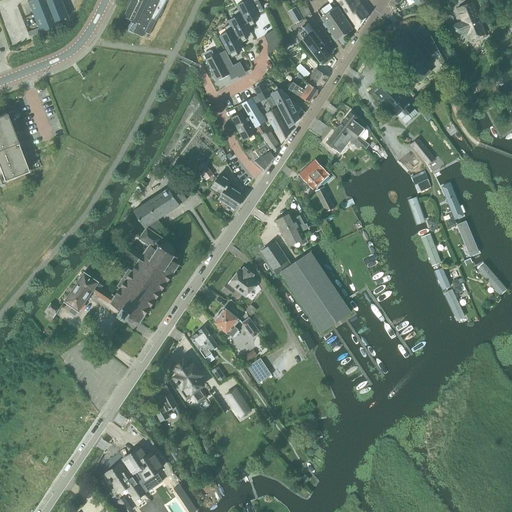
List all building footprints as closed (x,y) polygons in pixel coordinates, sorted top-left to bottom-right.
[(41,32),(60,25),(58,21),(69,17),(63,3),(61,0),(32,0),(29,2),(41,32)] [(131,0),(124,17),(133,21),(129,30),(143,37),(146,32),(150,34),(166,0),(131,0)] [(243,0),(245,2),(238,6),(239,9),(249,27),(255,24),(252,20),(260,16),(259,15),(265,12),(258,0),(253,3),(251,0),(243,0)] [(328,0),(330,3),(318,12),(322,17),(321,17),(337,40),(353,29),(338,6),(333,0),(328,0)] [(337,0),(340,4),(337,6),(350,25),(353,23),(357,30),(369,14),(358,0),(337,0)] [(470,41),(486,34),(474,2),(457,8),(463,25),(462,26),(464,30),(466,31),(470,41)] [(307,4),(299,8),(304,18),(311,14),(307,4)] [(236,17),(229,21),(231,24),(241,43),(246,40),(244,35),(251,31),(249,27),(239,9),(233,12),(236,17)] [(305,30),(300,34),(304,40),(309,46),(320,61),(332,52),(326,44),(323,41),(328,36),(318,24),(313,18),(302,27),(305,30)] [(228,33),(221,36),(232,57),(237,54),(235,51),(243,47),(241,43),(231,24),(225,27),(228,33)] [(275,30),(265,36),(268,44),(268,54),(282,46),(275,30)] [(429,34),(420,43),(430,54),(436,47),(429,34)] [(415,47),(404,35),(387,50),(398,62),(396,64),(406,75),(407,73),(413,80),(431,64),(425,57),(426,56),(417,45),(415,47)] [(436,47),(430,54),(435,60),(441,55),(436,47)] [(212,51),(204,55),(207,60),(206,60),(217,80),(230,73),(227,67),(231,64),(233,63),(225,51),(222,53),(220,54),(220,53),(215,56),(212,51)] [(301,65),(296,69),(306,79),(310,74),(301,65)] [(320,89),(328,77),(316,69),(308,81),(320,89)] [(390,82),(389,80),(376,93),(397,116),(402,111),(406,116),(408,114),(408,115),(416,108),(403,94),(406,91),(394,78),(390,82)] [(293,82),(288,89),(298,95),(311,104),(320,90),(309,83),(304,80),(300,86),(293,82)] [(479,80),(470,84),(473,93),(482,89),(479,80)] [(261,93),(257,95),(261,102),(266,99),(273,110),(266,113),(271,122),(282,143),(291,132),(289,129),(289,128),(281,112),(272,95),(268,89),(265,91),(261,93)] [(281,89),(273,94),(291,128),(295,124),(298,116),(301,108),(281,89)] [(256,128),(262,124),(266,122),(253,98),(242,104),(246,111),(251,119),(255,127),(256,127),(256,128)] [(251,119),(246,111),(242,113),(232,118),(244,139),(256,133),(253,128),(255,127),(251,119)] [(354,135),(362,145),(362,144),(366,148),(369,144),(365,141),(369,137),(368,131),(365,128),(367,126),(350,112),(339,127),(347,133),(348,132),(354,136),(354,135)] [(6,114),(0,115),(0,172),(3,181),(28,172),(6,114)] [(266,145),(273,154),(281,145),(269,129),(266,131),(262,124),(256,128),(264,141),(266,145)] [(359,148),(362,145),(354,135),(354,136),(348,132),(347,133),(339,127),(327,143),(341,153),(350,141),(359,148)] [(419,138),(411,144),(427,165),(435,158),(419,138)] [(255,161),(264,169),(265,170),(275,158),(273,154),(266,145),(264,141),(253,147),(260,158),(255,161)] [(414,155),(408,160),(413,167),(420,162),(414,155)] [(314,189),(329,175),(315,160),(300,174),(314,189)] [(207,180),(214,175),(206,165),(199,170),(207,180)] [(229,185),(231,181),(220,174),(211,188),(221,194),(229,185)] [(188,199),(177,183),(170,188),(169,188),(134,210),(145,228),(139,238),(149,245),(142,255),(138,253),(140,251),(131,245),(125,255),(133,260),(134,259),(138,261),(132,270),(129,269),(117,286),(120,288),(115,295),(112,294),(111,295),(102,289),(104,286),(99,283),(100,282),(84,271),(64,301),(72,307),(69,311),(75,316),(79,311),(80,312),(93,292),(121,311),(119,314),(127,320),(129,316),(140,323),(180,265),(173,260),(176,255),(174,254),(176,251),(174,245),(155,232),(161,223),(158,220),(180,205),(188,199)] [(245,196),(229,185),(221,194),(218,199),(236,210),(245,196)] [(325,186),(315,191),(325,212),(335,208),(325,186)] [(456,192),(445,196),(454,219),(455,222),(467,217),(456,192)] [(420,226),(426,224),(418,201),(409,204),(416,225),(419,224),(420,226)] [(292,213),(276,221),(289,247),(301,241),(303,244),(308,241),(306,236),(304,237),(301,232),(308,228),(306,224),(304,225),(300,216),(294,219),(292,213)] [(429,226),(435,224),(433,218),(427,220),(429,226)] [(454,219),(447,221),(450,227),(456,224),(455,222),(454,219)] [(457,227),(467,248),(476,244),(467,222),(457,227)] [(135,235),(139,229),(135,226),(131,232),(135,235)] [(432,267),(442,264),(430,233),(420,236),(428,255),(427,256),(429,263),(431,264),(432,267)] [(291,264),(276,241),(261,251),(278,275),(282,273),(322,333),(352,313),(311,251),(291,264)] [(486,265),(479,271),(499,294),(506,288),(486,265)] [(254,276),(244,268),(242,271),(240,269),(234,278),(232,277),(225,286),(234,293),(236,290),(247,298),(259,282),(253,277),(254,276)] [(446,292),(453,289),(445,272),(438,274),(440,277),(439,277),(445,290),(446,290),(446,292)] [(456,294),(462,292),(460,286),(454,288),(456,294)] [(457,319),(465,316),(455,295),(446,299),(456,319),(457,318),(457,319)] [(51,303),(45,312),(53,317),(54,318),(55,315),(60,309),(51,303)] [(252,305),(247,311),(252,316),(258,310),(252,305)] [(239,313),(232,308),(229,312),(225,309),(214,322),(233,337),(239,329),(235,326),(240,320),(236,316),(239,313)] [(249,317),(242,323),(253,337),(260,332),(249,317)] [(212,351),(218,346),(205,327),(199,331),(200,332),(191,338),(206,359),(212,354),(210,351),(211,349),(212,351)] [(252,351),(244,356),(250,366),(248,367),(258,383),(271,375),(261,359),(258,361),(252,351)] [(185,358),(172,368),(177,375),(173,378),(183,391),(187,388),(192,396),(205,387),(200,379),(204,376),(194,363),(190,366),(185,358)] [(211,372),(219,383),(226,379),(219,367),(211,372)] [(166,397),(160,387),(151,392),(160,408),(156,410),(163,421),(170,417),(167,412),(178,406),(171,394),(166,397)] [(141,448),(124,460),(133,473),(131,474),(133,476),(134,475),(145,490),(146,492),(147,492),(144,487),(160,477),(156,472),(157,471),(163,467),(153,453),(149,456),(147,457),(141,448)] [(120,464),(106,473),(120,493),(127,488),(135,501),(145,494),(133,476),(131,474),(128,470),(125,472),(120,464)] [(117,501),(117,502),(123,511),(130,511),(134,510),(125,496),(117,501)]
